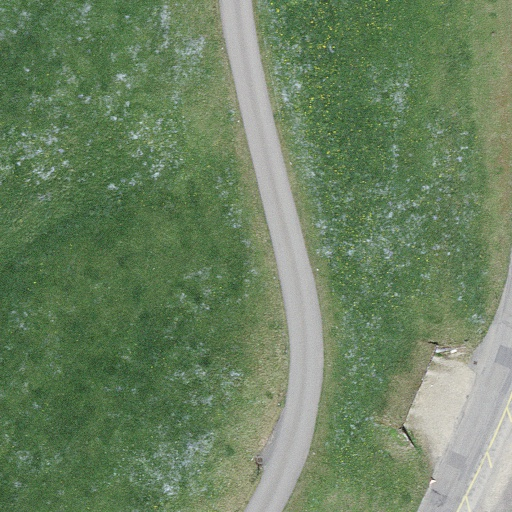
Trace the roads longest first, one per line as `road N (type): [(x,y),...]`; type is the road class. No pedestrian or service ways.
road 1 (track): [(261,511),(294,442),(308,357),(303,284),(239,0)]
road 2 (unclassified): [(433,511),(475,436),(511,336)]
